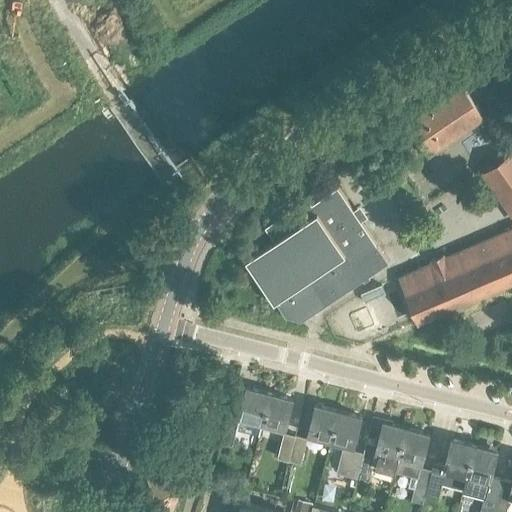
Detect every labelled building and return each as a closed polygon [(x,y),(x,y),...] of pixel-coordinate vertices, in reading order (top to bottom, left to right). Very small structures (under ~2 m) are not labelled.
[(423,143),(430,152),(484,116),(464,85),(409,122),(418,135),(423,143)] [(511,151),(487,169),(511,204),(511,151)] [(390,262),(378,244),(339,185),(313,202),(310,197),(267,226),(276,239),(247,258),(275,301),(285,316),(302,319),(313,312),(327,303),(364,279),(390,262)] [(400,276),(419,320),(511,280),(511,227),(446,256),(445,253),(433,258),(434,261),(400,276)] [(247,386),(243,401),(232,398),(228,416),(222,440),(233,443),(239,419),(240,415),(262,421),(270,392),(247,386)] [(292,398),(270,392),(262,421),(285,427),(292,398)] [(308,433),(331,438),(339,410),(316,404),(308,433)] [(361,415),(339,410),(331,438),(344,442),(336,470),(346,473),(352,474),(356,475),(357,476),(363,451),(358,450),(353,449),(361,415)] [(394,470),(405,426),(382,421),(378,436),(368,433),(363,451),(357,476),(369,479),(373,464),(375,465),(394,470)] [(428,432),(405,426),(394,470),(416,475),(412,490),(413,490),(411,498),(422,501),(430,468),(419,465),(428,432)] [(288,458),(295,433),(284,431),(278,455),(288,458)] [(301,461),(308,437),(296,434),(290,458),(301,461)] [(462,487),(473,444),(449,438),(443,463),(440,482),(462,487)] [(496,450),(473,444),(462,487),(461,491),(484,497),(488,482),(488,478),(496,450)] [(437,496),(440,482),(443,463),(432,460),(430,468),(422,501),(429,503),(431,495),(437,496)] [(145,473),(136,498),(162,507),(160,511),(161,511),(169,511),(179,485),(145,473)] [(511,479),(511,484),(510,488),(499,485),(492,511),(497,511),(504,511),(508,499),(511,499),(511,479)] [(492,511),(499,485),(488,482),(484,497),(479,511),(492,511)] [(290,511),(240,499),(237,511),(290,511)]
